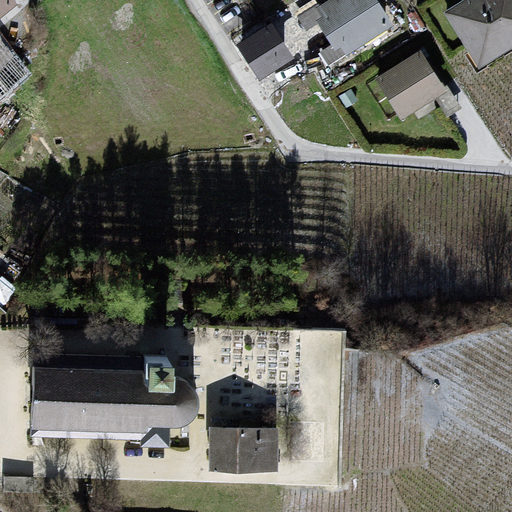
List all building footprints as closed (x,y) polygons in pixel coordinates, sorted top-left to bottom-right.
[(375,0),(324,0),(316,5),(322,15),(315,19),(333,47),(338,44),(345,55),(392,24),(375,0)] [(511,0),(462,0),(442,12),(476,69),(511,46),(511,0)] [(242,39),(236,42),(259,78),(292,56),(269,22),(242,39)] [(0,35),(0,98),(28,71),(0,35)] [(419,50),(375,77),(401,119),(445,92),(419,50)] [(167,375),(168,358),(127,357),(128,369),(36,365),(33,441),(179,444),(180,427),(190,419),(197,408),(196,393),(185,383),(167,375)] [(275,429),(205,428),(204,471),(275,472),(275,429)]
